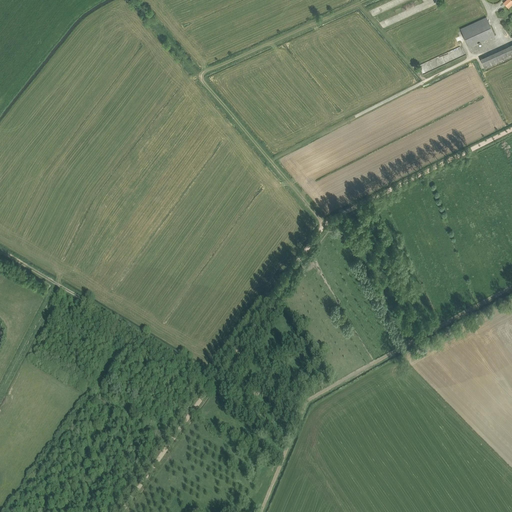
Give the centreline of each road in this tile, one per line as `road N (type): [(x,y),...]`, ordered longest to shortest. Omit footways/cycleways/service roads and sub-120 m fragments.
road 1 (track): [(511,128),(326,221),(119,511)]
road 2 (track): [(214,378),(0,250)]
road 3 (track): [(0,393),(56,284)]
